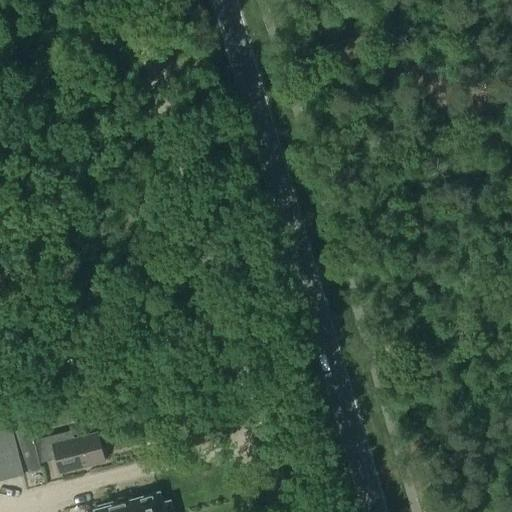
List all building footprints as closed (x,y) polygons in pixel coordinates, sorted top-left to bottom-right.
[(321,25),(326,41),(355,32),(350,16),(321,25)] [(21,403),(6,407),(8,412),(23,472),(40,468),(23,404),(21,403)] [(0,480),(24,474),(23,472),(8,412),(7,412),(0,413),(0,480)] [(97,434),(97,432),(74,438),(72,430),(51,436),(60,473),(105,461),(102,452),(105,448),(106,443),(105,439),(102,436),(97,434)] [(88,511),(165,511),(163,501),(155,504),(152,493),(112,504),(111,500),(91,506),(93,510),(89,511),(88,511)]
